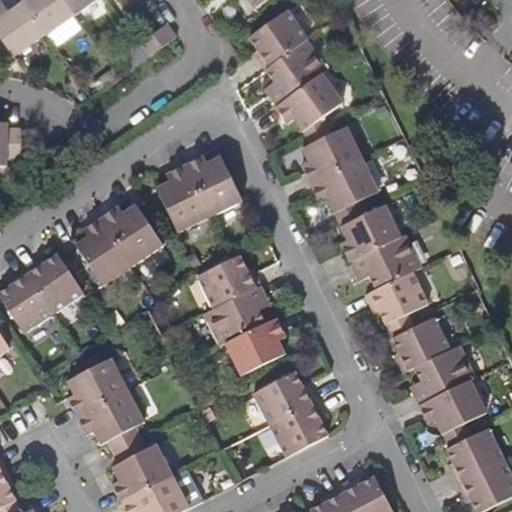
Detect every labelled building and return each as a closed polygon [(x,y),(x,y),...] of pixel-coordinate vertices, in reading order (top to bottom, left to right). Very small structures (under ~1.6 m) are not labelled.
[(19,0),(21,1),(43,32),(72,12),(63,0),(19,0)] [(63,0),(72,12),(90,0),(63,0)] [(239,0),(248,12),(253,8),(247,0),(239,0)] [(247,0),(253,8),(265,0),(247,0)] [(498,155),(453,223),(476,238),(505,253),(511,256),(511,65),(507,62),(485,42),(467,24),(451,5),(446,0),(348,0),(364,24),(382,49),(405,76),(433,104),(457,126),(482,145),(498,155)] [(43,32),(21,1),(7,12),(0,16),(0,62),(4,67),(16,59),(12,54),(43,32)] [(259,59),(301,30),(286,10),(247,37),(256,49),(260,55),(255,58),(257,60),(259,59)] [(145,56),(174,35),(165,22),(136,43),(145,56)] [(301,30),(259,59),(267,70),(308,41),(301,30)] [(145,56),(136,43),(128,32),(116,40),(134,65),(145,56)] [(277,108),(323,75),(328,71),(308,41),(267,70),(276,83),(280,89),(269,97),(277,108)] [(251,52),(255,58),(260,55),(256,49),(251,52)] [(343,105),(323,75),(277,108),(275,109),(284,121),(292,116),(296,122),(304,133),(324,119),(343,105)] [(265,91),(269,97),(280,89),(276,83),(265,91)] [(288,127),(296,122),(292,116),(284,121),(288,127)] [(304,133),(307,139),(329,129),(324,119),(304,133)] [(0,166),(6,167),(6,159),(19,159),(20,128),(7,128),(7,124),(5,123),(0,123),(0,166)] [(333,137),(329,129),(307,139),(311,147),(333,137)] [(333,137),(311,147),(303,152),(308,163),(312,171),(305,175),(311,187),(362,162),(347,130),(333,137)] [(206,155),(199,158),(202,165),(209,161),(206,155)] [(202,165),(199,158),(184,164),(186,168),(210,216),(242,201),(221,156),(209,161),(202,165)] [(379,196),(362,162),(311,187),(318,201),(325,197),(329,205),(334,217),(358,206),(379,196)] [(302,167),(305,175),(312,171),(308,163),(302,167)] [(176,231),(210,216),(186,168),(184,164),(171,170),(175,178),(167,181),(155,187),(176,231)] [(164,173),(167,181),(175,178),(171,170),(164,173)] [(321,208),(329,205),(325,197),(318,201),(321,208)] [(114,209),(101,217),(133,265),(163,245),(136,204),(124,212),(118,216),(114,209)] [(120,205),(114,209),(118,216),(124,212),(120,205)] [(334,217),(337,222),(360,211),(358,206),(334,217)] [(350,248),(342,252),(349,265),(400,240),(385,207),(364,217),(340,229),(346,241),(350,248)] [(364,217),(360,211),(337,222),(340,229),(364,217)] [(133,265),(101,217),(87,226),(92,233),(86,238),(75,245),(103,285),(133,265)] [(81,230),(86,238),(92,233),(87,226),(81,230)] [(405,237),(400,240),(349,265),(355,278),(366,273),(369,279),(375,291),(410,274),(420,269),(405,237)] [(339,245),(342,252),(350,248),(346,241),(339,245)] [(57,253),(44,262),(48,270),(43,273),(35,261),(24,269),(54,312),(84,292),(57,253)] [(240,275),(247,272),(239,255),(196,277),(213,310),(259,288),(254,276),(243,281),(240,275)] [(41,258),(35,261),(43,273),(48,270),(44,262),(41,258)] [(13,293),(9,286),(0,291),(0,300),(22,334),(54,312),(24,269),(12,277),(20,288),(13,293)] [(251,270),(247,272),(240,275),(243,281),(254,276),(251,270)] [(357,284),(369,279),(366,273),(355,278),(357,284)] [(384,310),(377,313),(385,328),(407,317),(427,307),(410,274),(375,291),(363,296),(369,308),(381,303),(384,310)] [(6,281),(9,286),(13,293),(20,288),(12,277),(6,281)] [(220,348),(224,346),(264,326),(257,312),(254,306),(265,300),(259,288),(213,310),(204,315),(220,348)] [(268,306),(265,300),(254,306),(257,312),(268,306)] [(373,315),(377,313),(384,310),(381,303),(369,308),(373,315)] [(385,328),(387,333),(410,323),(407,317),(385,328)] [(408,355),(394,361),(400,375),(411,369),(449,352),(433,318),(412,327),(390,338),(397,354),(405,350),(408,355)] [(281,334),(275,320),(264,326),(224,346),(240,378),(283,356),(277,344),(274,338),(281,334)] [(412,327),(410,323),(387,333),(390,338),(412,327)] [(285,340),(281,334),(274,338),(277,344),(285,340)] [(416,408),(468,383),(472,381),(457,348),(449,352),(411,369),(418,384),(421,389),(409,395),(416,408)] [(392,356),(394,361),(408,355),(405,350),(397,354),(392,356)] [(73,409),(78,418),(127,393),(110,361),(68,383),(74,396),(78,402),(71,406),(73,409)] [(294,390),(300,387),(292,373),(249,395),(266,428),(315,403),(308,391),(297,396),(294,390)] [(483,416),(468,383),(416,408),(422,422),(430,419),(433,426),(438,437),(461,426),(483,416)] [(407,389),(409,395),(421,389),(418,384),(407,389)] [(305,385),(300,387),(294,390),(297,396),(308,391),(305,385)] [(144,420),(157,413),(144,386),(130,393),(144,420)] [(144,424),(127,393),(78,418),(84,430),(90,427),(93,434),(100,446),(107,443),(113,454),(140,440),(134,429),(144,424)] [(68,399),(71,406),(78,402),(74,396),(68,399)] [(266,428),(282,459),(324,437),(317,423),(311,425),(307,419),(320,413),(315,403),(266,428)] [(323,419),(320,413),(307,419),(311,425),(317,423),(323,419)] [(426,429),(433,426),(430,419),(422,422),(426,429)] [(438,437),(442,445),(464,434),(461,426),(438,437)] [(88,437),(93,434),(90,427),(84,430),(88,437)] [(467,440),(445,451),(442,452),(449,468),(456,464),(459,469),(447,475),(453,488),(500,465),(484,432),(467,440)] [(467,440),(464,434),(442,445),(445,451),(467,440)] [(113,491),(120,504),(172,477),(155,446),(145,451),(140,440),(113,454),(118,465),(111,469),(117,480),(121,487),(113,491)] [(445,470),(447,475),(459,469),(456,464),(449,468),(445,470)] [(453,488),(459,500),(471,495),(473,500),(467,503),(471,511),(487,511),(511,500),(511,490),(500,465),(453,488)] [(0,509),(17,501),(9,486),(2,490),(0,485),(0,484),(11,479),(5,467),(0,469),(0,509)] [(181,511),(188,508),(172,477),(120,504),(123,511),(181,511)] [(353,483),(340,490),(351,511),(392,511),(376,478),(361,485),(365,492),(359,495),(353,483)] [(9,486),(14,484),(11,479),(0,484),(0,485),(2,490),(9,486)] [(109,484),(113,491),(121,487),(117,480),(109,484)] [(359,480),(353,483),(359,495),(365,492),(361,485),(359,480)] [(329,511),(325,505),(311,511),(351,511),(340,490),(328,496),(334,509),(329,511)] [(462,506),(467,503),(473,500),(471,495),(459,500),(462,506)] [(322,499),(325,505),(329,511),(334,509),(328,496),(322,499)] [(0,509),(0,511),(11,511),(20,507),(17,501),(0,509)]
